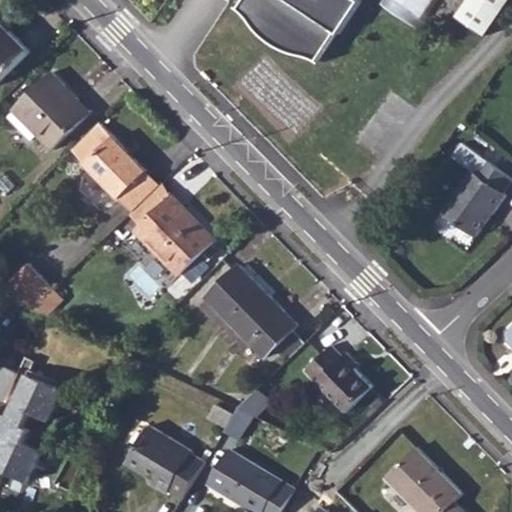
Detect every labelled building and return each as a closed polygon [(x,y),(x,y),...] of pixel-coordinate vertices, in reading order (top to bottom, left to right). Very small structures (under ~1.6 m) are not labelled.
[(250,0),(245,9),(262,28),(278,46),(298,55),(322,59),(339,32),(366,2),(364,0),(250,0)] [(419,28),(437,0),(383,0),(382,3),(419,28)] [(469,0),(458,17),(485,36),(510,0),(469,0)] [(0,17),(0,79),(31,50),(0,17)] [(54,72),(15,110),(52,148),(90,110),(54,72)] [(120,195),(147,168),(101,121),(74,148),(120,195)] [(511,182),(511,176),(487,158),(477,172),(474,170),(444,211),(477,236),(507,194),(505,192),(511,182)] [(163,185),(147,168),(120,195),(135,211),(163,185)] [(15,184),(1,170),(0,171),(0,185),(6,192),(15,184)] [(167,182),(134,212),(144,223),(174,196),(167,182)] [(174,196),(144,223),(138,229),(183,275),(218,241),(174,196)] [(29,262),(0,288),(0,293),(24,305),(31,308),(53,288),(29,262)] [(241,263),(209,296),(266,356),(299,323),(241,263)] [(337,342),(311,366),(351,408),(377,383),(337,342)] [(0,468),(1,469),(27,482),(42,452),(25,443),(31,429),(25,426),(31,413),(49,421),(63,390),(30,375),(37,362),(27,357),(20,373),(0,363),(0,397),(6,401),(15,382),(21,384),(6,417),(0,414),(0,432),(6,435),(0,447),(0,468)] [(270,394),(261,384),(238,405),(252,411),(270,394)] [(219,402),(212,414),(230,424),(237,411),(219,402)] [(150,424),(126,462),(154,479),(152,482),(166,491),(167,489),(183,498),(206,460),(190,451),(191,449),(150,424)] [(387,477),(422,511),(470,511),(459,499),(465,493),(418,446),(387,477)] [(231,447),(210,481),(259,511),(278,511),(294,486),(231,447)]
